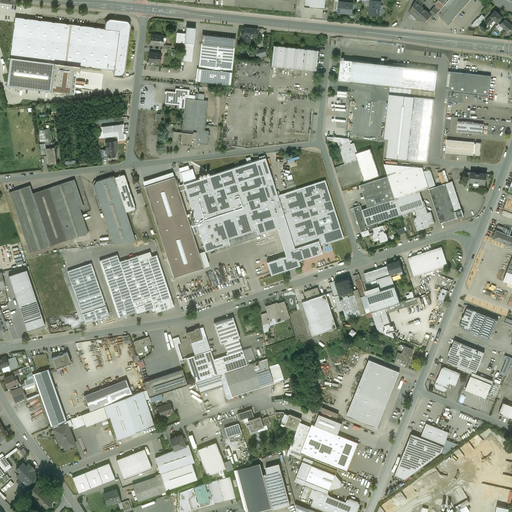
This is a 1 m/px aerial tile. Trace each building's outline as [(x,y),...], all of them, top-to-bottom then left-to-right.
[(326,0),(305,0),(304,7),(325,9),(326,0)] [(380,1),(370,0),(367,0),(368,1),(370,1),(368,15),(372,15),(379,16),(380,1)] [(418,0),(417,0),(414,3),(409,14),(412,20),(426,21),(431,15),(429,13),(421,6),(423,4),(418,0)] [(448,0),(439,11),(437,14),(445,22),(446,21),(448,23),(450,20),(451,21),(470,0),(448,0)] [(339,2),(338,11),(338,12),(338,11),(347,12),(347,13),(352,13),(353,3),(348,3),(339,2)] [(434,7),(429,13),(431,15),(433,17),(437,14),(439,11),(434,7)] [(495,10),(485,21),(485,22),(482,26),(485,29),(487,26),(489,28),(493,24),(493,22),(494,20),(497,22),(502,17),(495,10)] [(482,15),(478,19),(477,19),(471,25),(477,26),(481,22),(485,17),(482,15)] [(105,29),(15,17),(9,56),(82,66),(114,70),(119,30),(105,29)] [(128,22),(126,21),(110,19),(108,20),(107,20),(106,22),(105,23),(105,29),(119,30),(114,70),(113,75),(120,76),(121,75),(123,74),(124,73),(124,72),(130,26),(130,24),(129,23),(128,22)] [(511,26),(511,25),(505,20),(500,25),(504,28),(501,32),(499,30),(496,34),(499,37),(502,34),(504,36),(511,26)] [(195,28),(186,27),(185,33),(184,42),(185,42),(184,43),(193,44),(194,43),(195,28)] [(257,29),(244,28),(243,34),(242,34),(241,41),(250,42),(249,44),(256,45),(256,42),(260,42),(261,35),(257,35),(257,29)] [(185,33),(176,33),(175,43),(184,43),(185,42),(184,42),(185,33)] [(163,36),(151,35),(150,44),(162,45),(163,36)] [(235,39),(202,35),(201,43),(234,47),(235,39)] [(184,43),(182,61),(192,62),(194,44),(184,43)] [(234,47),(201,43),(198,69),(232,72),(234,47)] [(319,51),(273,46),(271,66),(316,71),(319,51)] [(161,54),(149,52),(148,62),(154,63),(160,63),(161,54)] [(82,66),(9,56),(5,86),(70,95),(73,71),(81,72),(82,66)] [(352,61),(341,60),(339,80),(350,81),(352,61)] [(437,71),(352,61),(350,81),(350,82),(390,86),(435,91),(437,71)] [(232,72),(198,69),(197,81),(230,85),(232,72)] [(490,76),(450,71),(448,92),(463,93),(488,96),(490,76)] [(435,91),(390,86),(389,94),(414,97),(434,99),(435,91)] [(175,92),(166,91),(165,104),(179,105),(178,108),(184,108),(184,109),(185,99),(195,100),(195,99),(195,95),(189,95),(189,90),(175,88),(175,92)] [(463,93),(448,92),(447,101),(462,103),(463,93)] [(412,107),(414,97),(389,94),(384,138),(388,139),(386,157),(407,160),(412,107)] [(434,99),(414,97),(412,107),(433,109),(434,99)] [(195,100),(185,99),(184,109),(184,108),(182,132),(173,131),(172,142),(192,144),(191,147),(198,147),(198,144),(207,145),(209,131),(205,131),(208,101),(204,100),(198,100),(195,99),(195,100)] [(433,109),(412,107),(407,160),(427,162),(433,109)] [(473,122),(462,121),(462,122),(457,121),(456,132),(461,132),(461,133),(472,134),(472,133),(482,134),(483,124),(473,123),(473,122)] [(123,124),(101,127),(102,132),(103,138),(116,136),(117,137),(118,141),(125,140),(125,134),(123,134),(123,124)] [(40,144),(45,143),(51,143),(49,129),(38,130),(40,144)] [(474,142),(447,140),(445,153),(473,155),(473,154),(475,154),(476,144),(474,144),(474,142)] [(116,141),(105,142),(106,149),(107,157),(116,156),(115,152),(117,152),(116,141)] [(346,142),(342,143),(342,142),(338,141),(344,164),(357,160),(355,154),(357,153),(354,143),(351,144),(350,142),(347,143),(346,142)] [(45,148),(46,155),(47,164),(56,163),(54,147),(45,148)] [(357,153),(355,154),(357,160),(364,181),(379,176),(370,149),(357,153)] [(265,158),(183,184),(185,189),(205,251),(230,243),(228,239),(256,230),(258,234),(277,228),(286,256),(267,262),(271,275),(300,265),(298,261),(322,253),(320,246),(344,238),(325,180),(277,196),(265,158)] [(422,168),(384,164),(388,176),(395,199),(419,191),(428,188),(423,173),(423,172),(422,168)] [(430,170),(423,173),(428,188),(429,189),(436,187),(430,170)] [(143,181),(144,186),(174,177),(173,172),(143,181)] [(486,174),(471,173),(470,182),(479,182),(479,186),(485,187),(486,174)] [(123,174),(120,175),(119,174),(118,176),(114,177),(126,212),(136,209),(124,175),(123,174)] [(114,175),(98,180),(99,180),(96,181),(96,182),(95,182),(94,184),(94,185),(98,196),(97,196),(113,244),(135,241),(126,212),(114,177),(114,175)] [(388,176),(360,185),(367,208),(395,199),(388,176)] [(185,189),(183,184),(177,186),(174,177),(144,186),(174,277),(204,268),(179,191),(185,189)] [(84,208),(74,179),(70,181),(78,204),(80,209),(84,208)] [(70,180),(50,187),(58,211),(78,204),(70,181),(70,180)] [(452,182),(446,184),(446,183),(436,187),(429,189),(440,224),(441,223),(446,221),(446,222),(447,221),(450,220),(451,220),(456,218),(457,218),(458,218),(462,216),(464,216),(462,210),(461,210),(452,182)] [(30,185),(9,192),(29,253),(50,246),(32,193),(30,185)] [(50,187),(32,193),(50,246),(67,240),(62,225),(58,211),(50,187)] [(419,191),(395,199),(400,215),(414,211),(424,207),(422,201),(419,191)] [(362,210),(361,210),(367,226),(377,223),(400,215),(395,199),(367,208),(362,210)] [(424,207),(414,211),(417,221),(416,221),(419,230),(427,227),(427,226),(435,223),(431,212),(427,213),(424,201),(422,201),(424,207)] [(78,204),(58,211),(62,225),(83,218),(80,209),(78,204)] [(383,225),(378,227),(377,223),(367,226),(361,210),(362,210),(360,206),(353,208),(362,237),(370,234),(368,230),(373,229),(374,234),(372,234),(375,242),(379,240),(380,243),(388,240),(385,233),(384,233),(383,231),(384,231),(383,225)] [(83,218),(62,225),(67,240),(88,233),(83,218)] [(505,233),(502,232),(503,228),(497,226),(492,239),(507,245),(508,245),(511,246),(511,236),(509,235),(505,234),(505,233)] [(505,234),(509,235),(511,230),(503,227),(503,228),(502,232),(505,233),(505,234)] [(441,247),(408,258),(414,277),(448,266),(441,247)] [(137,256),(139,261),(152,256),(150,252),(137,256)] [(137,256),(119,262),(117,255),(99,261),(118,318),(136,312),(137,313),(139,313),(141,313),(147,308),(148,308),(149,308),(150,308),(150,309),(152,312),(156,311),(139,261),(137,256)] [(139,261),(156,311),(156,312),(174,306),(157,255),(152,256),(139,261)] [(399,261),(387,265),(388,266),(390,273),(392,273),(393,277),(403,273),(399,261)] [(91,263),(67,271),(85,323),(109,315),(91,263)] [(388,266),(364,274),(367,283),(371,282),(372,287),(378,285),(378,286),(380,291),(395,286),(390,273),(388,266)] [(27,270),(9,276),(27,331),(45,325),(27,270)] [(349,277),(335,282),(338,290),(339,295),(353,291),(349,277)] [(358,289),(360,297),(366,296),(364,290),(361,280),(355,281),(358,289)] [(335,282),(330,284),(332,292),(338,290),(335,282)] [(366,296),(380,291),(378,286),(364,290),(366,296)] [(380,291),(366,296),(370,307),(371,311),(371,312),(385,307),(400,302),(395,286),(380,291)] [(318,287),(304,292),(307,300),(302,302),(313,335),(337,327),(326,294),(320,296),(318,287)] [(443,302),(448,291),(442,288),(438,300),(443,302)] [(353,291),(361,315),(371,311),(370,307),(364,309),(360,297),(358,289),(353,291)] [(338,290),(332,292),(334,296),(338,308),(341,307),(341,306),(342,306),(339,295),(338,290)] [(353,291),(339,295),(342,306),(347,320),(361,315),(353,291)] [(366,296),(360,297),(364,309),(370,307),(366,296)] [(417,297),(409,300),(411,305),(419,303),(417,297)] [(400,302),(385,307),(387,313),(411,305),(409,300),(400,302)] [(284,302),(277,304),(277,305),(274,306),(273,304),(266,307),(267,312),(269,318),(270,318),(276,316),(278,321),(277,321),(277,322),(280,321),(289,318),(284,302)] [(385,307),(371,312),(378,331),(395,338),(393,332),(395,331),(393,325),(391,326),(387,313),(385,307)] [(474,310),(467,307),(463,317),(461,318),(462,319),(459,327),(467,329),(474,310)] [(498,320),(474,310),(467,329),(490,339),(498,320)] [(267,312),(261,314),(262,325),(271,322),(270,318),(269,318),(267,312)] [(233,317),(214,323),(221,344),(224,343),(228,355),(242,350),(238,338),(240,338),(233,317)] [(199,328),(194,329),(195,331),(188,334),(195,355),(210,350),(203,327),(199,328)] [(148,337),(134,341),(138,354),(145,351),(143,346),(151,344),(148,337)] [(178,337),(172,339),(176,349),(178,348),(177,344),(180,343),(178,337)] [(454,341),(452,347),(451,347),(448,354),(450,355),(448,362),(448,361),(448,362),(453,364),(453,362),(458,364),(461,357),(456,355),(461,343),(454,340),(454,341)] [(484,352),(461,343),(456,355),(461,357),(458,364),(476,372),(484,352)] [(405,346),(402,354),(398,352),(396,357),(407,362),(412,349),(405,346)] [(251,347),(242,350),(246,362),(255,359),(251,347)] [(195,355),(186,358),(194,382),(197,381),(218,374),(213,359),(210,350),(195,355)] [(228,355),(213,359),(218,374),(219,374),(246,365),(247,365),(246,362),(242,350),(228,355)] [(67,352),(51,358),(55,368),(71,362),(67,352)] [(506,375),(511,359),(511,357),(505,355),(504,358),(507,359),(501,373),(506,375)] [(6,359),(9,365),(10,369),(19,366),(15,356),(6,359)] [(5,357),(0,358),(0,368),(2,368),(9,365),(6,359),(5,357)] [(267,359),(257,361),(259,367),(254,369),(260,387),(273,383),(273,381),(268,367),(267,359)] [(369,360),(353,397),(357,399),(350,417),(373,426),(396,370),(369,360)] [(246,365),(224,373),(232,397),(233,396),(260,387),(254,369),(259,367),(257,361),(247,365),(246,365)] [(279,364),(268,367),(273,381),(284,377),(279,364)] [(460,373),(445,367),(443,368),(438,380),(437,380),(436,382),(437,383),(435,386),(436,388),(444,391),(446,390),(448,384),(455,386),(460,373)] [(67,421),(48,369),(32,374),(33,377),(36,384),(51,427),(66,421),(67,421)] [(182,369),(144,382),(146,390),(149,397),(161,393),(187,385),(182,369)] [(396,370),(373,426),(377,427),(399,372),(396,370)] [(232,397),(224,373),(219,374),(223,386),(227,400),(233,398),(233,396),(232,397)] [(472,373),(471,376),(491,384),(493,381),(472,373)] [(218,374),(197,381),(200,393),(223,386),(219,374),(218,374)] [(11,376),(4,378),(8,388),(19,383),(17,378),(14,379),(13,377),(12,375),(11,376)] [(491,384),(471,376),(465,390),(486,398),(491,384)] [(20,385),(21,387),(22,389),(36,384),(33,377),(28,379),(24,380),(25,383),(20,385)] [(126,379),(84,396),(90,412),(103,406),(132,395),(126,379)] [(21,387),(10,391),(12,393),(13,393),(16,401),(25,397),(22,389),(21,387)] [(103,406),(107,418),(108,420),(110,419),(117,440),(155,428),(146,400),(143,391),(132,395),(103,406)] [(161,393),(149,397),(149,398),(151,402),(163,398),(161,393)] [(350,417),(357,399),(353,397),(346,415),(350,417)] [(511,405),(503,402),(499,413),(511,418),(511,405)] [(170,403),(158,407),(160,416),(173,412),(170,403)] [(90,412),(74,418),(77,427),(85,424),(86,427),(102,420),(103,420),(107,418),(103,406),(90,412)] [(339,414),(321,406),(319,410),(337,418),(339,414)] [(254,418),(251,409),(246,411),(246,412),(237,415),(239,420),(247,418),(249,425),(251,425),(252,429),(259,427),(259,429),(263,427),(263,426),(261,419),(260,416),(254,418)] [(282,419),(281,423),(285,425),(289,415),(285,413),(282,419)] [(301,419),(289,414),(289,415),(285,425),(297,430),(300,422),(301,419)] [(319,414),(315,425),(338,434),(342,423),(319,414)] [(268,417),(261,419),(263,426),(270,424),(268,417)] [(381,420),(378,427),(384,430),(388,422),(381,420)] [(0,441),(3,440),(2,438),(9,435),(6,430),(5,430),(0,421),(0,441)] [(297,430),(289,449),(300,453),(311,427),(300,422),(297,430)] [(238,423),(224,428),(228,438),(241,433),(238,423)] [(449,433),(426,423),(420,437),(444,446),(446,440),(449,433)] [(67,424),(53,429),(56,434),(69,429),(67,424)] [(315,425),(312,424),(311,427),(300,453),(347,471),(358,443),(338,434),(315,425)] [(69,429),(56,434),(59,444),(64,442),(67,448),(75,445),(69,429)] [(420,437),(411,433),(394,475),(405,479),(441,452),(444,446),(420,437)] [(181,435),(176,437),(175,436),(174,437),(170,439),(172,444),(171,445),(172,446),(174,450),(185,446),(181,435)] [(458,444),(446,440),(444,446),(441,452),(445,454),(458,444)] [(216,442),(197,450),(207,476),(220,471),(223,478),(226,478),(222,469),(226,468),(224,462),(216,442)] [(185,446),(174,450),(155,458),(160,473),(191,463),(192,463),(194,462),(188,444),(185,446)] [(16,448),(4,457),(6,459),(18,450),(18,449),(17,448),(16,448)] [(144,449),(116,460),(124,479),(152,468),(144,449)] [(4,456),(0,458),(0,467),(4,473),(12,467),(6,459),(4,457),(4,456)] [(304,458),(294,482),(304,485),(313,461),(304,458)] [(230,460),(224,462),(226,468),(227,471),(233,469),(230,460)] [(337,471),(313,461),(304,485),(312,489),(317,491),(327,495),(329,490),(335,474),(337,471)] [(29,464),(26,467),(22,463),(16,469),(20,473),(17,476),(27,485),(37,475),(33,471),(34,469),(29,464)] [(115,479),(109,463),(72,477),(79,493),(115,479)] [(191,463),(160,473),(161,475),(166,490),(197,479),(192,463),(191,463)] [(259,463),(237,469),(248,511),(254,511),(271,508),(259,463)] [(265,467),(267,473),(281,470),(279,463),(265,467)] [(267,473),(263,474),(273,509),(290,505),(281,470),(267,473)] [(335,474),(329,490),(340,487),(342,483),(335,474)] [(161,475),(152,478),(132,485),(138,501),(166,491),(166,490),(161,475)] [(223,478),(217,480),(223,501),(236,498),(230,477),(226,478),(223,478)] [(217,480),(209,482),(214,504),(223,501),(217,480)] [(193,488),(180,493),(179,511),(183,511),(214,504),(209,482),(203,484),(194,487),(198,502),(197,502),(193,488)] [(36,484),(24,496),(29,501),(32,499),(45,511),(54,501),(36,484)] [(116,489),(103,494),(107,504),(120,500),(116,489)] [(314,499),(317,491),(312,489),(309,497),(314,499)] [(346,503),(328,496),(327,495),(317,491),(314,499),(311,506),(326,511),(355,511),(359,505),(358,502),(350,500),(348,501),(346,503)] [(472,494),(446,511),(447,511),(455,511),(475,499),(472,494)] [(128,500),(121,503),(124,511),(131,508),(128,500)]
